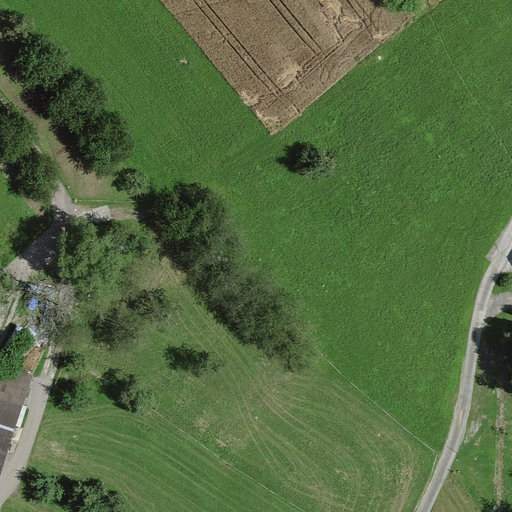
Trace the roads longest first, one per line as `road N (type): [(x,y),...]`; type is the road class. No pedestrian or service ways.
road 1 (track): [(4,474),(45,373),(62,297),(60,211),(48,169),(0,107)]
road 2 (residential): [(511,235),(479,311),(451,455),(426,511)]
